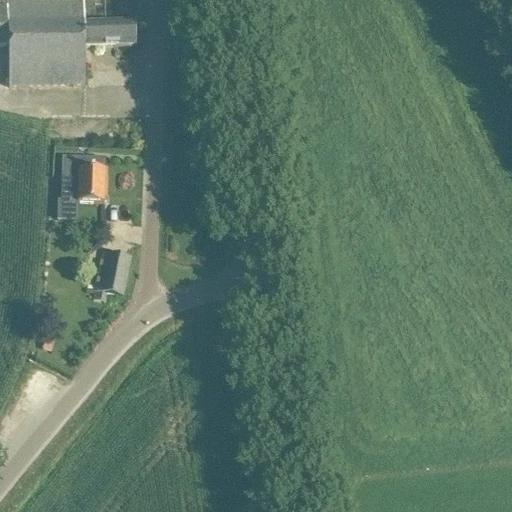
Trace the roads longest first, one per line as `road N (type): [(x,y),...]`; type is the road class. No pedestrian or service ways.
road 1 (unclassified): [(148,312),(158,0)]
road 2 (tertiary): [(267,283),(227,0)]
road 3 (tertiary): [(299,511),(267,283)]
road 4 (unclassified): [(0,486),(148,312)]
road 5 (unclassified): [(148,312),(205,291),(267,283)]
